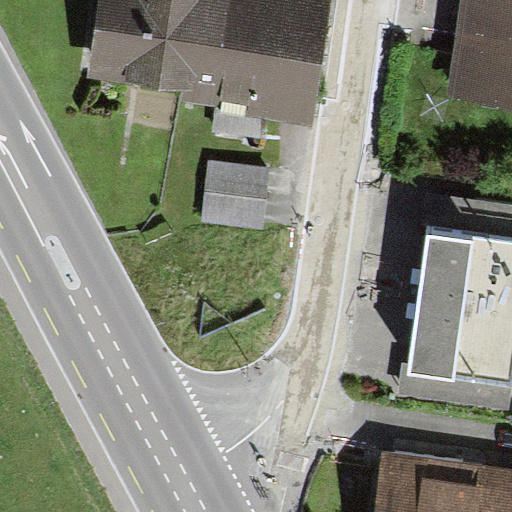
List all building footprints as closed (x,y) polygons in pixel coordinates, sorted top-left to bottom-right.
[(97,0),(86,81),(175,94),(174,105),(310,125),(328,0),(97,0)] [(511,0),(460,0),(448,103),(511,110),(511,0)] [(266,168),(209,161),(203,219),(260,225),(266,168)] [(511,205),(451,197),(446,230),(511,239),(511,205)] [(511,239),(446,230),(431,228),(421,296),(511,308),(511,239)] [(511,308),(421,296),(411,364),(410,376),(509,391),(511,379),(511,308)] [(410,376),(411,364),(405,363),(400,392),(506,409),(509,391),(410,376)] [(511,511),(511,471),(384,455),(376,511),(511,511)]
